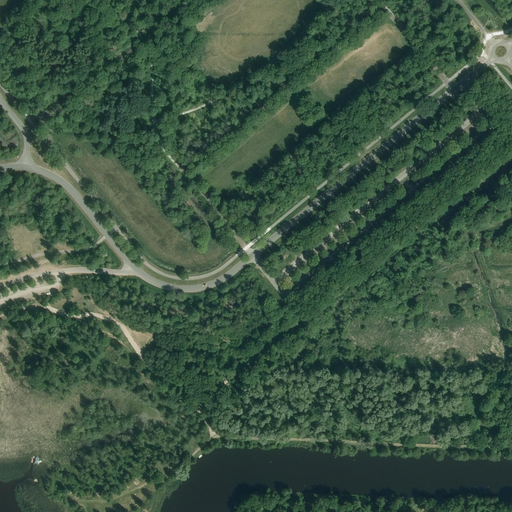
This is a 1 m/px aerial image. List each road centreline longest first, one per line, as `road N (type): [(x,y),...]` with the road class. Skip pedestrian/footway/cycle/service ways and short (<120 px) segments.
road 1 (unclassified): [(137,271),(187,289),(220,280),(493,57)]
road 2 (unclassified): [(137,271),(64,184),(25,167)]
